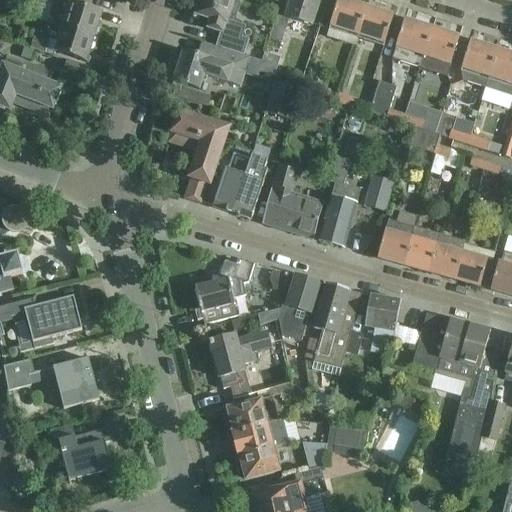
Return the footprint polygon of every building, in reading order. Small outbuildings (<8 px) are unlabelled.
[(62,29),(94,39),(102,15),(71,5),(72,0),(71,0),(46,0),(45,3),(53,6),(48,23),(62,29)] [(226,0),(200,0),(195,17),(210,22),(207,31),(222,35),(225,25),(227,26),(230,16),(235,17),(239,4),(234,3),(226,0)] [(319,0),(292,0),(287,18),(311,25),(319,0)] [(358,34),(366,9),(338,0),(330,26),(358,34)] [(366,9),(358,34),(385,43),(393,18),(366,9)] [(289,19),(277,15),(269,40),(281,43),(289,19)] [(419,69),(432,30),(404,22),(396,47),(392,60),(419,69)] [(50,44),(34,38),(30,49),(33,50),(53,57),(54,53),(86,63),(94,39),(62,29),(57,43),(51,41),(50,44)] [(432,30),(419,69),(424,55),(451,64),(459,39),(432,30)] [(228,52),(249,58),(250,58),(254,43),(227,35),(222,50),(228,52)] [(463,82),(485,89),(497,52),(470,43),(462,68),(461,73),(463,82)] [(29,61),(33,50),(30,49),(18,46),(24,48),(21,59),(29,61)] [(239,88),(244,74),(249,58),(228,52),(222,50),(209,46),(205,59),(183,52),(174,83),(200,91),(205,77),(239,88)] [(511,56),(497,52),(485,89),(511,98),(511,56)] [(0,108),(10,113),(13,105),(28,64),(8,57),(4,67),(3,66),(0,72),(0,108)] [(250,58),(249,58),(244,74),(258,78),(263,62),(250,58)] [(85,68),(66,62),(62,76),(81,82),(85,68)] [(28,64),(13,105),(24,109),(27,102),(53,112),(61,89),(26,75),(30,65),(28,64)] [(298,91),(275,84),(266,114),(289,121),(296,95),(298,91)] [(379,84),(372,105),(370,114),(387,119),(386,120),(401,124),(404,116),(389,111),(396,89),(379,84)] [(331,92),(311,85),(308,94),(328,101),(331,92)] [(358,101),(338,94),(335,103),(355,110),(358,101)] [(195,119),(176,113),(170,134),(172,134),(169,143),(191,150),(198,153),(184,201),(196,205),(199,196),(203,197),(206,187),(216,156),(212,155),(219,134),(212,132),(214,125),(195,119)] [(467,145),(470,137),(452,132),(456,119),(442,115),(435,135),(467,145)] [(425,122),(404,116),(401,124),(415,129),(422,131),(425,122)] [(422,131),(415,129),(409,147),(433,154),(438,136),(422,131)] [(490,143),(470,137),(467,145),(488,151),(490,143)] [(438,138),(433,156),(446,161),(450,151),(436,146),(439,138),(438,138)] [(511,139),(508,138),(502,157),(511,160),(511,139)] [(232,215),(249,161),(250,157),(251,153),(236,147),(233,155),(228,171),(226,170),(213,209),(232,215)] [(250,157),(249,161),(232,215),(251,221),(264,183),(267,172),(263,171),(266,163),(250,157)] [(485,173),(488,162),(473,157),(470,168),(485,173)] [(349,162),(335,158),(332,172),(335,173),(331,185),(335,186),(331,199),(319,243),(344,250),(356,206),(360,191),(343,186),(349,162)] [(500,167),(488,162),(485,173),(496,177),(493,186),(511,193),(511,191),(511,170),(500,166),(500,167)] [(263,225),(313,241),(321,205),(293,196),(298,174),(278,168),(273,189),(272,189),(272,190),(263,225)] [(369,195),(388,201),(391,189),(392,185),(373,180),(369,195)] [(378,259),(402,266),(413,229),(388,222),(378,259)] [(438,236),(413,229),(402,266),(428,273),(438,236)] [(454,281),(461,254),(464,244),(438,236),(428,273),(454,281)] [(0,249),(0,295),(13,292),(10,280),(23,277),(18,258),(5,261),(2,249),(0,249)] [(511,255),(504,253),(500,266),(498,265),(490,291),(511,297),(511,255)] [(487,261),(461,254),(454,281),(480,288),(487,261)] [(211,285),(197,289),(196,288),(195,288),(206,326),(239,317),(234,300),(246,296),(244,287),(248,286),(254,266),(257,267),(257,266),(238,260),(236,267),(225,264),(220,278),(211,278),(211,285)] [(288,277),(272,272),(270,280),(273,290),(282,293),(288,277)] [(319,284),(296,277),(287,307),(282,306),(278,320),(282,336),(294,340),(302,312),(310,315),(319,284)] [(341,372),(346,354),(351,333),(361,296),(360,296),(359,299),(349,296),(350,293),(324,286),(312,330),(320,332),(312,364),(341,372)] [(0,319),(25,313),(35,350),(53,345),(52,340),(82,332),(73,299),(40,308),(36,296),(0,304),(0,319)] [(371,343),(390,346),(392,346),(399,308),(400,302),(370,297),(365,328),(373,329),(371,343)] [(280,311),(258,316),(260,326),(277,322),(280,311)] [(437,373),(440,360),(449,325),(449,322),(426,316),(413,366),(437,373)] [(478,457),(491,404),(496,371),(499,358),(484,354),(490,333),(450,322),(449,322),(449,325),(440,360),(478,371),(471,399),(460,403),(445,464),(474,471),(477,457),(478,457)] [(270,347),(266,332),(236,340),(235,336),(209,343),(219,380),(220,379),(223,391),(248,384),(242,365),(254,362),(252,352),(270,347)] [(351,333),(346,354),(357,357),(363,336),(351,333)] [(99,402),(89,360),(53,370),(64,411),(99,402)] [(5,380),(9,402),(9,393),(31,387),(29,378),(35,376),(32,362),(4,369),(6,380),(5,380)] [(290,381),(287,365),(264,372),(268,391),(291,385),(290,381)] [(400,372),(385,367),(376,400),(391,404),(400,372)] [(267,400),(261,402),(227,410),(233,434),(277,422),(274,408),(271,399),(281,397),(282,402),(286,401),(294,403),(294,401),(291,385),(268,391),(265,392),(267,400)] [(309,392),(294,393),(296,404),(309,404),(309,392)] [(408,393),(402,403),(420,413),(425,401),(408,393)] [(313,394),(310,406),(333,411),(335,399),(313,394)] [(504,407),(491,404),(478,457),(492,460),(504,407)] [(12,419),(1,422),(5,443),(17,441),(16,439),(12,419)] [(277,422),(233,434),(232,434),(238,459),(240,459),(274,449),(289,444),(283,421),(277,422)] [(368,432),(330,426),(327,455),(360,459),(367,445),(368,432)] [(110,443),(106,430),(59,442),(61,453),(61,454),(69,485),(70,485),(69,482),(111,471),(111,474),(113,474),(105,444),(110,443)] [(306,468),(326,466),(323,444),(304,446),(306,468)] [(274,449),(240,459),(240,460),(234,462),(238,475),(244,474),(246,482),(280,473),(274,449)] [(327,494),(323,480),(249,499),(251,509),(245,510),(245,511),(305,511),(303,504),(327,494)] [(511,511),(511,481),(511,482),(503,511),(511,511)]
